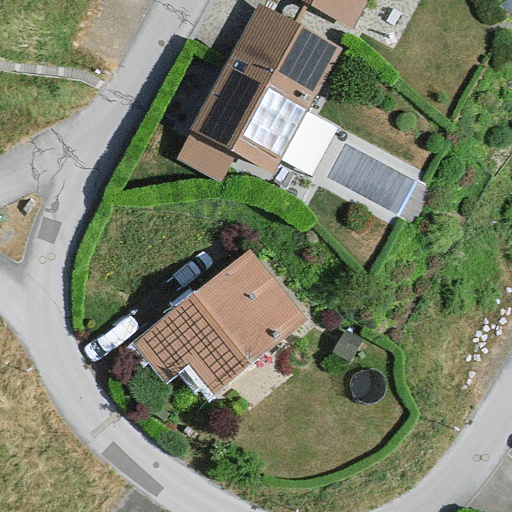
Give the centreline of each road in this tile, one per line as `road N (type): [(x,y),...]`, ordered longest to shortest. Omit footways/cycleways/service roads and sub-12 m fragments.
road 1 (residential): [(58,348),(111,418),(231,511)]
road 2 (residential): [(58,348),(120,120)]
road 3 (residential): [(192,0),(120,120)]
road 4 (residential): [(412,511),(511,417)]
road 5 (residential): [(120,120),(0,185)]
